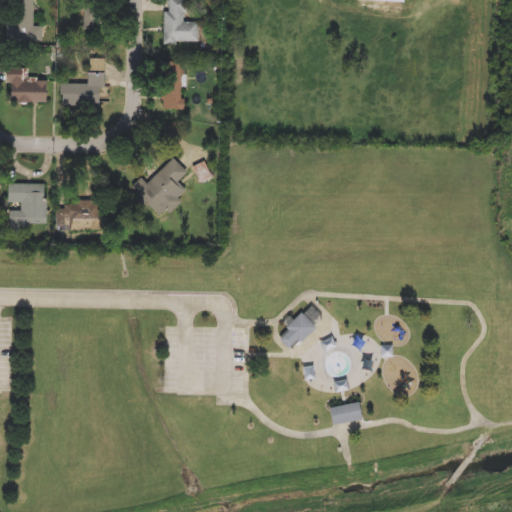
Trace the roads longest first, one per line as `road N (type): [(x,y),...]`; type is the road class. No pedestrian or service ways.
road 1 (residential): [(137,0),(135,109),(117,137),(20,142),(0,131)]
road 2 (residential): [(0,291),(219,299),(227,319)]
